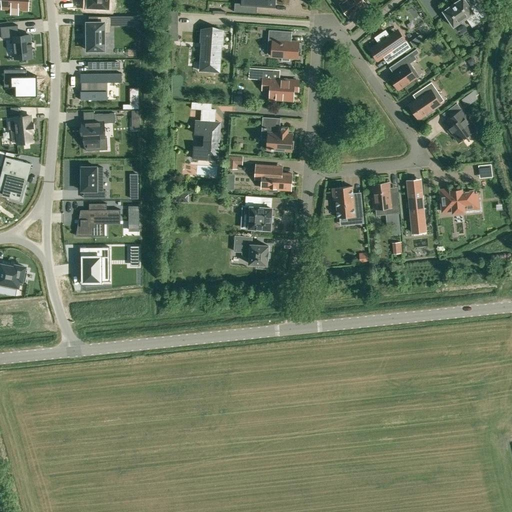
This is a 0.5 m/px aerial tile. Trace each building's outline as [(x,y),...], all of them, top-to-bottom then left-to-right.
[(2,0),(2,6),(2,9),(11,9),(12,9),(12,6),(18,6),(18,9),(19,9),(28,10),(28,0),(2,0)] [(109,0),(87,0),(87,7),(109,8),(109,0)] [(274,0),(248,0),(248,4),(234,3),(234,12),(256,13),(257,5),(274,6),(274,0)] [(340,0),(342,2),(340,4),(349,17),(351,16),(352,17),(360,12),(359,11),(367,5),(363,0),(340,0)] [(470,8),(465,1),(464,0),(459,0),(456,2),(450,6),(444,11),(443,11),(444,12),(453,25),(453,26),(454,26),(466,18),(472,27),(487,16),(478,2),(470,8)] [(87,32),(87,40),(87,50),(104,50),(104,32),(110,32),(110,16),(98,16),(98,22),(89,22),(87,22),(87,32)] [(128,16),(128,25),(138,25),(138,16),(128,16)] [(178,23),(169,23),(169,35),(178,35),(178,23)] [(7,26),(0,27),(1,38),(6,38),(13,37),(14,47),(15,58),(32,57),(31,48),(30,44),(30,35),(18,36),(17,26),(17,25),(7,26)] [(272,42),(271,54),(271,56),(281,57),(281,61),(289,61),(290,57),(298,58),(298,51),(299,51),(299,50),(298,50),(299,42),(298,42),(298,43),(291,42),(292,31),(269,30),(268,43),(269,41),(272,42)] [(378,60),(383,57),(391,51),(395,56),(408,46),(397,30),(388,36),(385,32),(385,31),(376,38),(379,42),(370,48),(370,49),(371,49),(372,50),(371,51),(377,58),(378,59),(378,60)] [(203,31),(201,63),(218,65),(220,32),(203,31)] [(420,35),(415,38),(418,43),(423,40),(420,35)] [(399,70),(393,74),(389,76),(398,89),(416,78),(412,73),(414,71),(415,69),(410,63),(417,59),(415,56),(419,52),(416,49),(394,64),(399,70)] [(467,60),(470,66),(476,62),(472,57),(467,60)] [(298,81),(279,79),(268,79),(269,70),(271,70),(250,68),(249,78),(263,79),(263,85),(271,86),(270,93),(270,99),(293,100),(293,90),(297,91),(298,81)] [(15,69),(4,69),(4,77),(11,77),(11,87),(17,87),(18,96),(38,96),(37,83),(34,83),(34,76),(33,76),(27,76),(15,76),(15,69)] [(81,92),(81,100),(107,100),(107,81),(121,81),(121,73),(81,73),(81,82),(82,82),(84,82),(84,91),(82,92),(81,92)] [(432,91),(436,88),(431,82),(421,89),(425,95),(409,105),(418,118),(425,114),(426,116),(434,111),(432,109),(440,103),(432,91)] [(477,88),(461,99),(465,104),(467,103),(469,105),(477,99),(475,96),(480,93),(477,88)] [(472,131),(464,120),(467,117),(463,111),(457,103),(442,114),(451,126),(447,129),(449,131),(450,130),(459,142),(472,131)] [(217,160),(220,123),(220,122),(214,122),(215,109),(202,109),(202,116),(204,116),(203,121),(196,121),(195,133),(204,134),(203,146),(194,145),(193,158),(217,160)] [(84,122),(82,122),(83,138),(85,138),(85,146),(86,146),(86,150),(99,149),(98,137),(104,137),(104,136),(103,122),(115,121),(114,112),(94,113),(94,119),(84,120),(84,122)] [(16,129),(11,130),(12,142),(17,141),(17,143),(33,141),(32,131),(33,131),(32,123),(31,123),(30,116),(15,118),(15,120),(16,129)] [(288,128),(280,127),(277,127),(278,119),(280,119),(280,118),(263,117),(262,118),(263,118),(263,117),(266,117),(266,127),(262,127),(262,126),(262,129),(262,127),(264,127),(264,128),(266,128),(266,127),(269,127),(267,149),(291,151),(291,149),(293,149),(294,141),(292,141),(292,134),(287,133),(288,128)] [(4,156),(0,173),(0,177),(6,179),(3,190),(2,195),(10,197),(10,199),(18,202),(18,201),(19,197),(21,197),(22,197),(25,186),(22,185),(23,184),(27,170),(19,168),(21,161),(4,156)] [(282,166),(277,166),(256,164),(255,179),(262,179),(262,188),(269,188),(269,191),(277,192),(277,189),(290,190),(292,173),(282,173),(282,166)] [(81,175),(81,182),(82,182),(82,190),(84,190),(92,190),(92,198),(105,198),(105,190),(103,190),(103,182),(103,167),(97,167),(97,166),(82,166),(82,175),(81,175)] [(425,226),(421,190),(420,179),(407,180),(412,227),(425,226)] [(387,214),(392,214),(397,213),(396,205),(399,205),(398,191),(390,192),(389,182),(373,184),(374,198),(373,199),(374,209),(386,208),(387,214)] [(354,200),(353,193),(352,186),(332,188),(333,200),(336,200),(337,217),(349,216),(350,224),(364,223),(362,199),(354,200)] [(458,188),(452,189),(440,190),(442,211),(453,210),(453,212),(464,211),(464,209),(479,208),(477,193),(473,193),(473,191),(462,192),(461,189),(458,190),(458,188)] [(272,208),(271,208),(260,207),(261,197),(246,196),(244,215),(249,215),(249,228),(270,230),(271,222),(272,215),(271,215),(272,208)] [(77,232),(76,235),(79,235),(79,236),(98,236),(98,221),(120,221),(120,209),(107,209),(107,203),(93,203),(93,209),(89,209),(80,210),(81,226),(78,226),(78,229),(77,229),(77,232)] [(392,214),(387,214),(388,223),(399,222),(398,213),(400,213),(399,205),(396,205),(397,213),(392,214)] [(129,206),(130,230),(139,230),(139,206),(129,206)] [(235,235),(234,251),(242,251),(242,254),(245,257),(250,257),(249,263),(257,264),(256,267),(266,268),(266,265),(267,265),(267,259),(268,251),(268,245),(251,244),(252,236),(235,235)] [(393,254),(403,253),(402,242),(392,243),(393,254)] [(130,261),(139,261),(139,246),(130,246),(130,261)] [(80,247),(80,249),(83,249),(83,281),(89,280),(89,283),(103,283),(103,281),(103,280),(104,280),(104,266),(100,266),(100,264),(100,257),(106,257),(109,257),(109,250),(110,250),(109,247),(80,247)] [(368,252),(359,253),(360,262),(368,261),(368,252)] [(0,282),(7,284),(10,285),(11,285),(18,286),(19,280),(25,281),(28,270),(25,269),(25,267),(15,265),(15,266),(15,267),(14,266),(10,266),(9,265),(1,264),(0,268),(0,270),(0,269),(0,282)]
